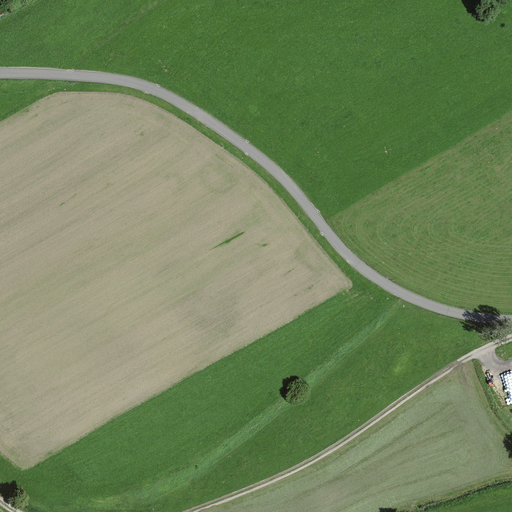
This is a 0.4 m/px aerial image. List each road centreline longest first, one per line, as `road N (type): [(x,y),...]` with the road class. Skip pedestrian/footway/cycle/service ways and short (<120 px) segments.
road 1 (unclassified): [(511,317),(441,307),(365,270),(260,155),(153,87),(104,75),(0,73)]
road 2 (track): [(511,338),(445,369),(311,458),(189,511)]
